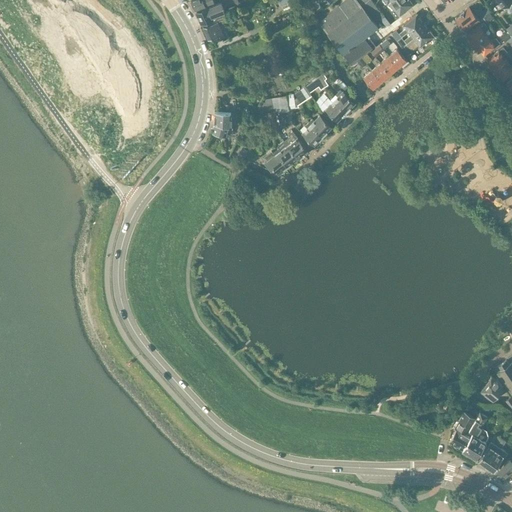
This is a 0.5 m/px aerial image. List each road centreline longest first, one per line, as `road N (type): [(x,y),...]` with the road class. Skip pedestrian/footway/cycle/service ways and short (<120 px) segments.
road 1 (tertiary): [(440,471),(309,463),(253,447),(182,392),(134,331),(117,283),(123,239),(139,203),(188,142)]
road 2 (residential): [(188,142),(265,184),(286,181),(452,32)]
road 3 (tertiary): [(188,142),(201,110),(200,66),(169,0)]
